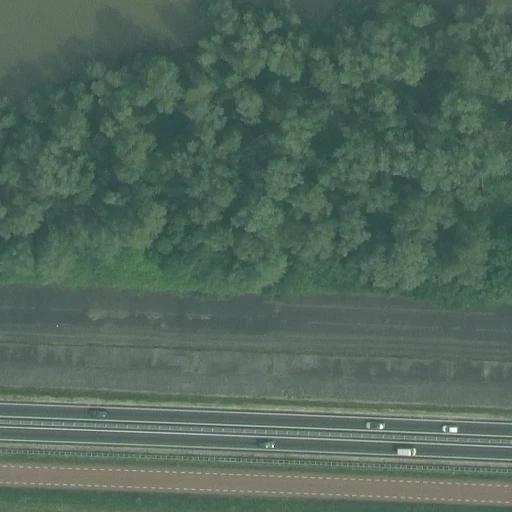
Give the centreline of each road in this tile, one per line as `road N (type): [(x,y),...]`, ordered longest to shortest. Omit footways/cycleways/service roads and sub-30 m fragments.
road 1 (tertiary): [(511,495),(0,474)]
road 2 (trunk): [(0,436),(511,455)]
road 3 (trunk): [(511,434),(0,416)]
